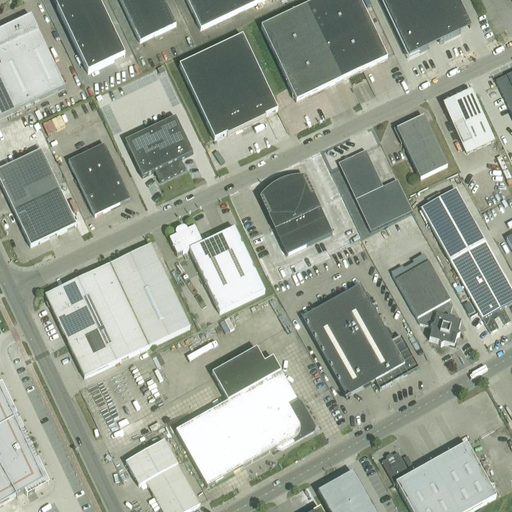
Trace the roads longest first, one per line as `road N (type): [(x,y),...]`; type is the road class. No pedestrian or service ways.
road 1 (unclassified): [(11,292),(511,52)]
road 2 (unclassified): [(234,511),(511,356)]
road 3 (tertiary): [(115,511),(11,292)]
road 4 (unknown): [(104,0),(133,64),(288,0)]
road 5 (unknown): [(150,225),(103,126),(77,120)]
